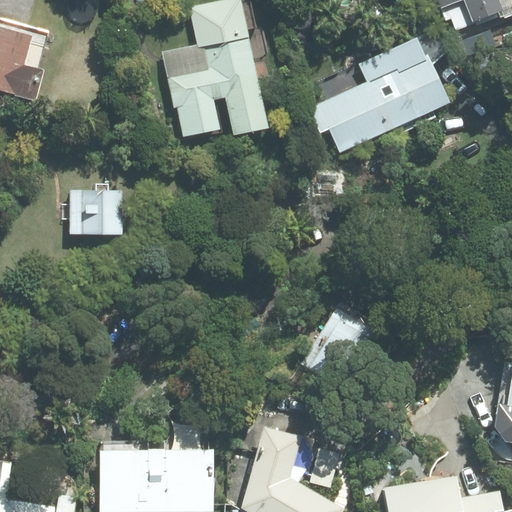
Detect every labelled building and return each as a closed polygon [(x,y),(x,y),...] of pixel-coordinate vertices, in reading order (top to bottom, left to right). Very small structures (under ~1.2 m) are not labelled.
[(255,128),(234,0),(204,0),(182,4),(189,47),(154,52),(169,139),(210,132),(205,99),(216,97),(222,133),(255,128)] [(511,0),(428,0),(442,36),(511,8),(511,0)] [(0,15),(0,85),(42,97),(59,31),(0,15)] [(318,131),(328,154),(438,104),(407,35),(350,62),(360,83),(300,110),(311,134),(318,131)] [(482,143),(448,156),(455,175),(489,162),(482,143)] [(114,192),(63,191),(62,232),(113,233),(114,192)] [(309,213),(309,244),(344,243),(343,228),(361,228),(361,212),(309,213)] [(370,331),(323,307),(294,365),(341,389),(370,331)] [(511,363),(493,361),(482,438),(511,442),(511,363)] [(233,506),(242,511),(336,511),(338,510),(279,477),(289,437),(251,427),(233,506)] [(348,452),(321,444),(309,479),(336,487),(348,452)] [(202,448),(84,449),(85,511),(197,511),(203,511),(202,448)] [(0,484),(3,462),(0,461),(0,511),(70,511),(72,497),(48,493),(47,505),(0,498),(0,484)] [(375,491),(378,511),(497,511),(494,489),(448,497),(445,480),(375,491)]
